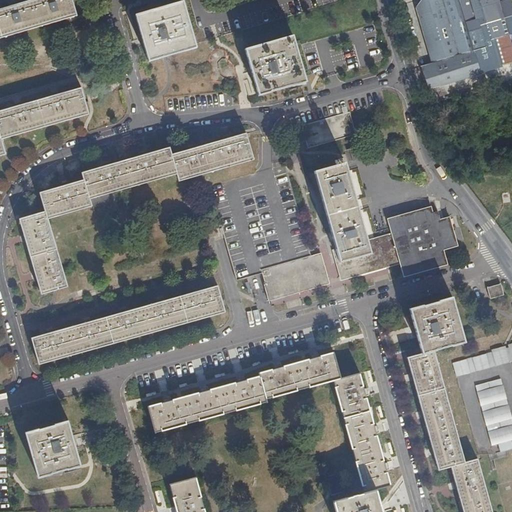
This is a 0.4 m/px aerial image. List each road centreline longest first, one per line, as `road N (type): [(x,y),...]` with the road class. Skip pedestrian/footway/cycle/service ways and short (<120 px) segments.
road 1 (residential): [(404,76),(271,114),(147,129)]
road 2 (unclassified): [(361,302),(110,377)]
road 3 (residential): [(417,511),(361,302)]
road 4 (unclassified): [(404,76),(427,158),(502,253)]
road 5 (residential): [(147,129),(44,170),(18,192),(0,230)]
road 6 (unclassified): [(502,253),(470,274),(361,302)]
road 7 (unclassified): [(147,511),(110,377)]
road 8 (residential): [(147,129),(111,0)]
road 9 (residential): [(0,271),(32,395)]
